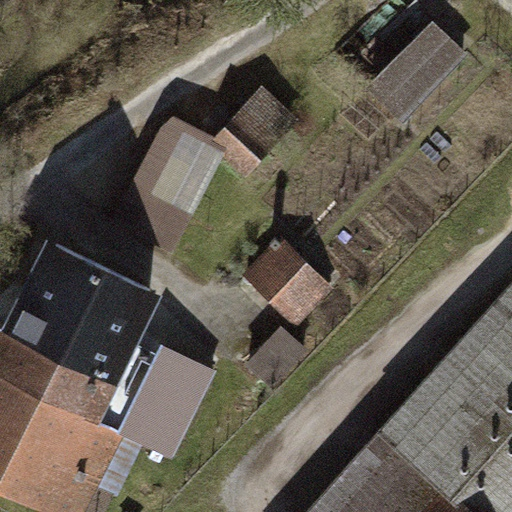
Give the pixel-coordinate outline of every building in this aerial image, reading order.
[(447,18),(374,91),(406,124),(479,51),(447,18)] [(231,132),(169,104),(118,216),(178,243),(223,143),(260,175),(304,124),(267,92),(231,132)] [(183,288),(57,235),(0,367),(0,462),(85,499),(123,411),(191,440),(226,358),(164,332),(183,288)] [(287,238),(245,280),(299,333),(341,291),(287,238)] [(511,511),(511,297),(311,511),(511,511)]
